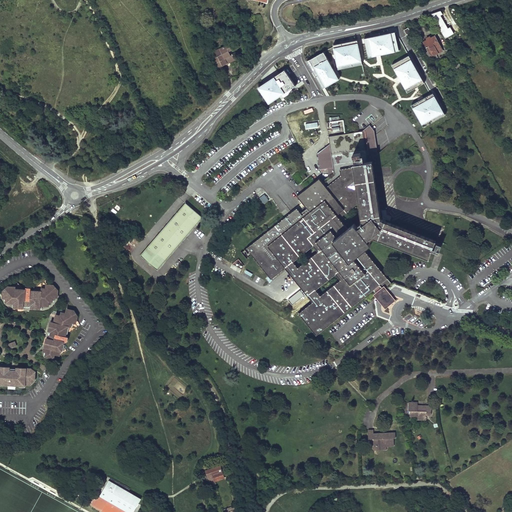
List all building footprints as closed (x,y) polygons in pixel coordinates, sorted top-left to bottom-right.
[(434,16),(444,34),(450,30),(448,26),(446,27),(438,14),(434,16)] [(399,49),(395,30),(364,37),(368,56),(399,49)] [(424,41),(431,55),(442,50),(434,35),(430,37),(430,36),(426,37),(427,39),(424,41)] [(362,62),(357,38),(333,44),(338,67),(362,62)] [(423,53),(426,58),(431,55),(424,41),(419,43),(424,52),(423,53)] [(214,58),(218,68),(228,64),(227,62),(236,59),(234,54),(231,55),(229,51),(232,49),(230,45),(214,52),(217,57),(214,58)] [(323,51),(307,60),(322,87),(339,78),(323,51)] [(392,63),(407,91),(424,81),(408,54),(392,63)] [(285,69),(259,86),(269,102),(282,94),(296,85),(285,69)] [(313,95),(321,91),(313,74),(304,78),(313,95)] [(433,89),(440,85),(435,77),(428,81),(433,89)] [(282,94),(283,97),(298,87),(296,85),(282,94)] [(432,92),(411,104),(423,125),(444,113),(432,92)] [(331,132),(345,129),(343,119),(340,119),(339,115),(328,117),(331,132)] [(317,120),(304,123),(306,129),(319,127),(317,120)] [(312,300),(298,311),(315,333),(373,288),(379,283),(387,276),(364,248),(371,243),(369,240),(374,236),(428,258),(431,250),(435,240),(436,239),(381,217),(377,191),(382,187),(381,176),(375,177),(373,159),(368,160),(363,129),(329,134),(334,170),(322,179),(321,178),(299,195),(307,206),(300,210),(298,207),(275,225),(270,229),(269,227),(247,245),(270,276),(284,265),(312,300)] [(297,193),(299,195),(321,178),(320,176),(297,193)] [(259,198),(264,204),(269,200),(264,193),(259,198)] [(203,218),(186,203),(141,255),(150,263),(159,254),(166,260),(203,218)] [(274,224),(275,225),(298,207),(297,206),(274,224)] [(431,250),(438,253),(442,243),(435,240),(431,250)] [(159,254),(150,263),(158,270),(166,260),(159,254)] [(235,265),(242,268),(244,263),(238,260),(235,265)] [(24,290),(16,282),(11,287),(8,286),(3,291),(3,298),(6,299),(6,303),(14,304),(14,308),(24,308),(25,307),(25,305),(25,300),(30,300),(29,305),(29,308),(30,309),(40,309),(40,306),(49,307),(49,302),(52,302),(52,298),(57,298),(58,291),(53,285),(46,285),(45,289),(41,288),(41,292),(31,291),(31,290),(31,289),(30,288),(30,287),(29,287),(28,287),(27,287),(26,288),(24,290)] [(395,299),(383,284),(381,286),(375,291),(373,292),(384,307),(395,299)] [(73,311),(66,309),(65,314),(60,313),(60,316),(55,315),(53,323),(50,322),(48,331),(48,333),(51,334),(55,335),(54,339),(50,338),(47,337),(46,338),(42,352),(46,353),(44,357),(53,359),(54,355),(58,356),(60,352),(61,352),(63,343),(66,342),(67,341),(67,340),(67,338),(66,337),(65,336),(67,327),(70,328),(71,323),(75,324),(77,317),(73,311)] [(0,384),(8,385),(8,386),(8,387),(9,388),(10,388),(11,389),(12,389),(13,388),(14,388),(14,387),(15,386),(24,386),(25,385),(29,385),(29,381),(34,381),(35,372),(30,372),(30,369),(16,368),(15,369),(15,371),(15,376),(10,376),(10,371),(11,369),(9,368),(0,366),(0,384)] [(421,408),(418,408),(418,406),(418,403),(409,403),(409,411),(411,411),(411,415),(419,415),(422,418),(427,418),(427,415),(432,415),(432,406),(421,406),(421,408)] [(396,438),(396,432),(383,433),(383,434),(374,435),(374,430),(368,430),(369,439),(374,439),(374,450),(378,449),(382,445),(394,444),(394,438),(396,438)] [(207,477),(210,484),(214,483),(214,481),(224,477),(219,465),(205,470),(207,477)] [(90,504),(103,511),(133,511),(140,500),(108,481),(106,485),(97,500),(93,498),(90,504)]
